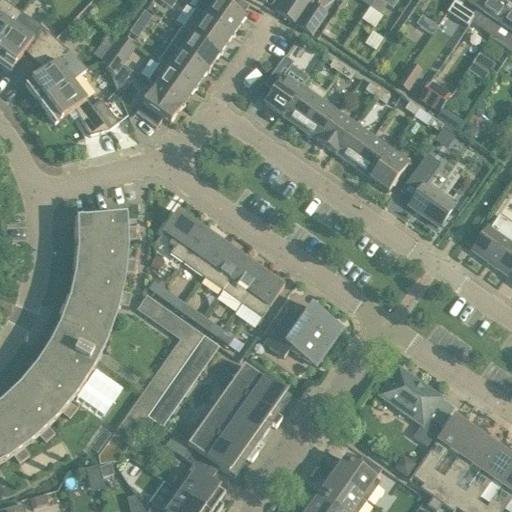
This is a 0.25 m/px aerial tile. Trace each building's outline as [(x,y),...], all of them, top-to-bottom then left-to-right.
[(0,0),(0,45),(22,15),(1,1),(0,0)] [(202,0),(194,12),(231,38),(244,20),(241,18),(248,8),(233,0),(202,0)] [(283,0),(274,14),(297,29),(312,7),(301,0),(283,0)] [(396,1),(395,0),(377,0),(391,9),(396,1)] [(486,0),(456,0),(477,14),(483,6),(486,0)] [(477,14),(498,28),(511,6),(511,0),(486,0),(483,6),(477,14)] [(511,52),(511,6),(498,28),(489,41),(509,54),(511,52)] [(312,7),(297,29),(312,38),(326,17),(312,7)] [(374,28),(381,16),(368,8),(360,20),(374,28)] [(192,36),(191,36),(219,56),(231,38),(194,12),(182,29),(192,36)] [(136,24),(144,29),(151,19),(144,14),(136,24)] [(26,50),(37,61),(55,42),(41,28),(22,15),(0,45),(0,67),(10,74),(26,50)] [(416,26),(432,37),(438,29),(422,18),(416,26)] [(144,29),(136,24),(129,34),(137,39),(144,29)] [(169,47),(207,74),(219,56),(191,36),(192,36),(182,29),(169,47)] [(87,72),(55,42),(37,61),(47,70),(24,88),(40,108),(72,84),(87,72)] [(115,46),(107,57),(121,67),(129,56),(115,46)] [(158,66),(194,91),(207,74),(169,47),(156,65),(158,66)] [(114,77),(121,67),(107,57),(100,67),(114,77)] [(479,57),(473,65),(487,75),(493,67),(479,57)] [(293,65),(284,58),(264,87),(272,93),(263,105),(281,118),(302,89),(309,80),(291,67),(293,65)] [(338,75),(343,69),(333,62),(329,69),(338,75)] [(154,89),(154,90),(182,109),(194,91),(158,66),(146,83),(154,89)] [(343,69),(338,75),(348,82),(353,75),(343,69)] [(103,106),(94,113),(72,84),(40,108),(54,127),(74,112),(89,139),(109,133),(118,126),(103,106)] [(430,84),(418,101),(439,115),(442,110),(451,98),(430,84)] [(374,100),(379,93),(369,86),(364,93),(374,100)] [(281,118),(299,131),(319,102),(302,89),(281,118)] [(156,130),(162,122),(169,127),(182,109),(154,90),(136,116),(156,130)] [(379,93),(374,100),(383,106),(388,99),(379,93)] [(299,131),(317,143),(337,114),(319,102),(299,131)] [(404,111),(413,118),(418,111),(408,104),(404,111)] [(439,115),(435,121),(455,135),(462,124),(442,110),(439,115)] [(317,143),(334,156),(355,127),(337,114),(317,143)] [(437,134),(441,128),(432,121),(428,127),(437,134)] [(334,156),(352,168),(372,139),(355,127),(334,156)] [(352,168),(370,181),(390,152),(372,139),(352,168)] [(408,165),(390,152),(370,181),(388,193),(408,165)] [(437,230),(453,209),(423,187),(436,168),(424,159),(406,185),(418,194),(407,208),(437,230)] [(169,256),(183,266),(205,234),(176,214),(162,233),(172,240),(168,246),(174,249),(169,256)] [(77,235),(77,241),(77,246),(77,255),(76,259),(76,266),(75,272),(74,280),(73,285),(71,291),(69,300),(67,308),(65,314),(61,323),(59,327),(52,342),(49,348),(44,356),(39,364),(35,369),(32,374),(28,378),(24,383),(18,389),(15,392),(7,400),(3,403),(0,406),(0,459),(4,457),(12,451),(18,447),(24,442),(29,438),(36,431),(41,427),(46,422),(53,415),(56,411),(61,406),(65,400),(70,394),(74,388),(77,384),(80,379),(86,369),(89,364),(92,359),(96,349),(99,343),(102,335),(105,328),(107,321),(109,317),(111,307),(113,301),(114,294),(116,288),(117,278),(118,270),(119,263),(120,253),(120,247),(120,241),(120,236),(119,225),(119,218),(76,222),(77,228),(77,235)] [(135,229),(126,229),(126,242),(135,242),(135,229)] [(511,246),(503,240),(502,237),(494,231),(491,232),(489,230),(472,254),(507,279),(511,272),(511,246)] [(183,266),(202,280),(225,248),(205,234),(183,266)] [(244,262),(225,248),(202,280),(222,294),(244,262)] [(126,262),(124,275),(133,275),(135,263),(126,262)] [(264,276),(244,262),(222,294),(241,307),(264,276)] [(264,276),(241,307),(261,321),(283,289),(264,276)] [(159,299),(164,292),(153,284),(148,292),(159,299)] [(159,299),(178,313),(184,306),(164,292),(159,299)] [(121,294),(118,307),(127,309),(130,296),(121,294)] [(203,339),(146,298),(145,298),(138,308),(185,341),(151,388),(162,396),(195,350),(203,339)] [(193,313),(184,306),(178,313),(195,325),(201,318),(193,313)] [(315,369),(341,332),(310,310),(301,323),(288,313),(264,348),(283,361),(289,351),(315,369)] [(218,341),(223,333),(201,318),(195,325),(207,333),(218,341)] [(223,333),(218,341),(227,348),(233,340),(223,333)] [(206,358),(195,350),(162,396),(173,404),(206,358)] [(214,408),(255,437),(264,424),(259,420),(268,408),(273,411),(283,397),(243,368),(214,408)] [(427,420),(440,402),(398,372),(393,380),(393,379),(388,380),(385,383),(383,387),(384,392),(379,399),(420,429),(412,440),(426,450),(440,429),(427,420)] [(145,419),(146,419),(158,403),(147,395),(116,438),(112,435),(96,458),(99,467),(113,464),(145,419)] [(158,403),(146,419),(157,427),(168,411),(158,403)] [(70,406),(62,416),(68,421),(77,411),(70,406)] [(214,408),(186,448),(210,465),(226,477),(236,463),(231,459),(241,447),(245,450),(255,437),(214,408)] [(459,459),(475,436),(474,436),(461,426),(466,420),(457,414),(411,480),(422,488),(419,491),(431,499),(444,480),(443,479),(434,473),(449,452),(458,458),(459,459)] [(497,451),(496,451),(483,441),(487,435),(479,429),(474,436),(475,436),(459,459),(458,458),(443,479),(444,480),(431,499),(432,500),(427,508),(432,511),(438,511),(442,507),(449,511),(454,511),(455,511),(466,495),(465,495),(456,488),(470,467),(480,473),(481,474),(497,451)] [(48,430),(39,438),(45,445),(54,436),(48,430)] [(480,473),(468,491),(465,495),(466,495),(455,511),(456,511),(486,511),(487,510),(477,503),(492,482),(502,489),(511,475),(511,462),(504,457),(509,450),(501,444),(496,451),(497,451),(481,474),(480,473)] [(210,465),(186,448),(182,445),(174,455),(203,476),(210,465)] [(23,451),(13,459),(18,466),(29,458),(23,451)] [(328,478),(366,505),(379,486),(374,483),(381,473),(361,459),(354,469),(345,462),(339,470),(335,467),(328,478)] [(112,477),(109,465),(98,468),(101,479),(112,477)] [(189,472),(174,494),(199,511),(219,511),(223,507),(219,505),(224,497),(189,472)] [(502,489),(487,510),(486,511),(503,511),(511,499),(511,475),(502,489)] [(324,491),(319,498),(338,511),(360,511),(366,505),(328,478),(320,488),(324,491)] [(148,511),(199,511),(174,494),(160,511),(159,511),(152,507),(148,511)] [(310,502),(303,511),(338,511),(319,498),(314,505),(310,502)]
